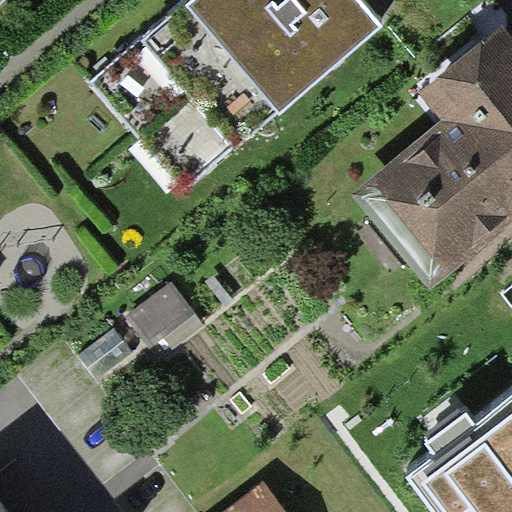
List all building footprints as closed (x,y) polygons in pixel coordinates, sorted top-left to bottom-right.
[(381,26),(358,0),(184,0),(138,39),(232,151),(381,26)] [(511,29),(508,25),(424,91),(449,122),(365,188),(438,280),(511,222),(511,29)] [(134,310),(165,352),(210,319),(179,277),(134,310)] [(511,511),(511,387),(477,414),(467,401),(422,436),(433,451),(405,471),(437,511),(511,511)] [(287,511),(267,485),(229,511),(287,511)]
